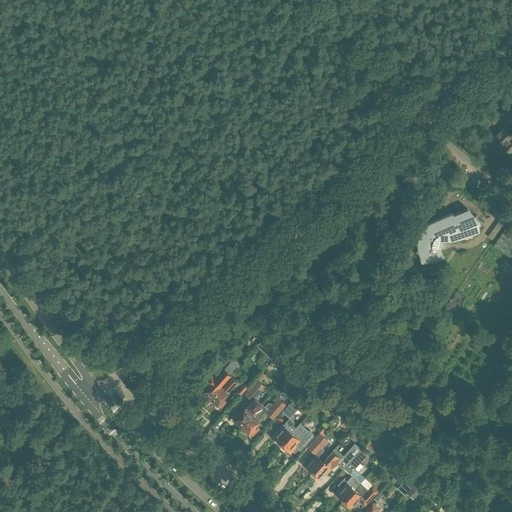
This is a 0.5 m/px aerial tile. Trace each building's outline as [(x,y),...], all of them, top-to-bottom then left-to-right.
[(511,133),(506,126),(493,137),(502,147),(503,146),(509,153),(511,150),(511,133)] [(481,223),(468,209),(454,215),(453,213),(429,223),(425,226),(422,230),(419,235),(419,236),(419,237),(418,239),(418,241),(418,246),(419,251),(421,256),(420,257),(422,262),(427,262),(429,262),(435,261),(437,260),(440,259),(442,257),(443,254),(442,254),(443,253),(440,248),(439,247),(438,246),(439,245),(440,241),(440,239),(442,240),(445,240),(448,240),(451,239),(454,239),(457,238),(460,237),(464,236),(471,233),(479,230),(478,224),(481,223)] [(262,340),(262,341),(270,349),(276,355),(285,346),(269,332),(262,340)] [(265,354),(270,349),(262,341),(257,345),(256,346),(265,354)] [(230,375),(239,365),(234,360),(225,371),(217,363),(202,380),(205,382),(199,389),(204,393),(204,394),(207,397),(208,397),(210,398),(221,386),(230,375)] [(284,377),(292,369),(287,365),(280,373),(284,377)] [(241,426),(252,414),(262,404),(255,397),(265,386),(260,382),(266,375),(262,372),(257,377),(258,379),(244,394),(248,397),(236,411),(231,417),(235,421),(235,422),(239,425),(240,425),(241,426)] [(221,386),(210,398),(211,399),(211,400),(214,403),(215,403),(220,407),(225,401),(222,397),(233,384),(236,386),(238,383),(235,380),(230,375),(221,386)] [(243,382),(234,393),(239,397),(248,386),(243,382)] [(271,436),(280,444),(295,428),(292,425),(294,423),(290,419),(299,408),(305,401),(298,395),(290,403),(291,404),(284,412),(290,417),(280,429),(279,428),(271,436)] [(286,405),(277,398),(272,404),(271,403),(268,403),(265,406),(262,404),(252,414),(241,426),(242,427),(242,428),(245,431),(247,431),(251,435),(257,429),(254,426),(265,413),(273,419),(286,405)] [(295,428),(280,444),(290,453),(296,446),(301,451),(314,436),(313,435),(313,434),(310,431),(309,431),(300,423),(296,428),(295,428)] [(369,431),(374,435),(378,430),(374,426),(369,431)] [(313,452),(314,453),(319,447),(320,446),(322,447),(328,440),(319,433),(307,447),(313,452)] [(383,445),(389,451),(395,445),(388,439),(383,445)] [(331,468),(336,463),(343,470),(344,469),(361,450),(362,449),(355,443),(343,456),(335,448),(327,456),(312,473),(319,479),(323,473),(325,475),(331,468)] [(324,449),(322,447),(320,446),(319,447),(314,453),(309,459),(311,461),(305,467),(312,473),(327,456),(322,451),(324,449)] [(383,458),(387,453),(380,446),(376,451),(383,458)] [(335,493),(344,501),(361,483),(365,478),(355,469),(367,456),(361,450),(344,469),(351,475),(346,481),(343,479),(338,484),(341,487),(335,493)] [(383,466),(392,457),(388,453),(379,462),(383,466)] [(402,467),(403,466),(394,457),(387,464),(397,473),(398,472),(402,467)] [(404,482),(411,488),(415,483),(418,481),(422,476),(415,469),(411,474),(410,474),(404,482)] [(361,483),(344,501),(350,507),(357,499),(364,506),(378,491),(365,478),(361,483)] [(415,483),(411,488),(406,493),(413,499),(424,487),(418,481),(415,483)] [(372,503),(363,511),(374,511),(375,511),(376,510),(378,508),(375,505),(372,503)]
